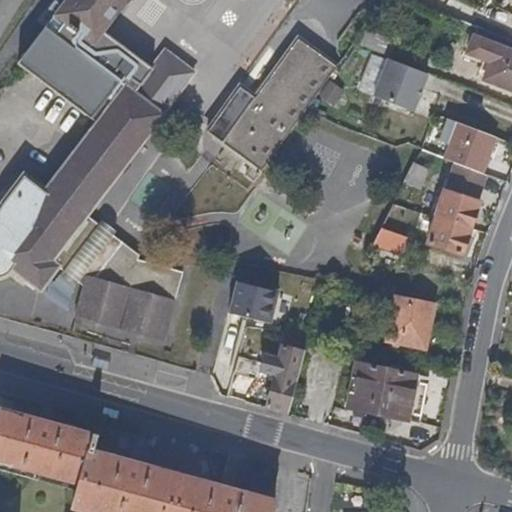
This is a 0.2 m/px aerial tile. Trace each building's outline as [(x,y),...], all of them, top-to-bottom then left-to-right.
[(166,342),(183,274),(138,262),(138,257),(85,218),(160,115),(190,73),(161,52),(147,70),(100,33),(124,0),(63,0),(19,63),(98,125),(46,194),(24,176),(12,191),(0,209),(0,281),(0,282),(5,280),(13,273),(40,293),(58,269),(85,291),(78,318),(166,342)] [(511,52),(475,38),(468,55),(491,64),(486,80),(511,90),(511,52)] [(303,113),(335,69),(297,40),(253,100),(238,88),(204,134),(219,146),(249,168),(242,178),(250,184),(257,174),(303,113)] [(368,53),(355,92),(414,111),(427,72),(368,53)] [(497,138),(462,126),(449,159),(457,161),(485,170),(486,171),(497,138)] [(436,217),(472,228),(480,204),(475,202),(485,170),(457,161),(447,193),(443,192),(436,217)] [(427,170),(413,163),(404,180),(418,187),(427,170)] [(380,226),(389,229),(402,206),(392,203),(380,226)] [(464,255),(472,228),(436,217),(427,244),(464,255)] [(380,226),(372,241),(399,255),(407,239),(389,229),(380,226)] [(229,280),(224,314),(268,321),(273,287),(229,280)] [(433,301),(392,293),(382,340),(422,349),(433,301)] [(285,336),(264,407),(287,413),(304,353),(307,342),(285,336)] [(307,342),(304,353),(318,356),(321,345),(307,342)] [(389,372),(356,364),(346,406),(419,423),(428,380),(406,375),(407,370),(391,366),(389,372)] [(0,470),(75,491),(86,449),(90,434),(0,410),(0,470)] [(272,511),(276,501),(86,449),(75,491),(72,505),(99,511),(272,511)]
